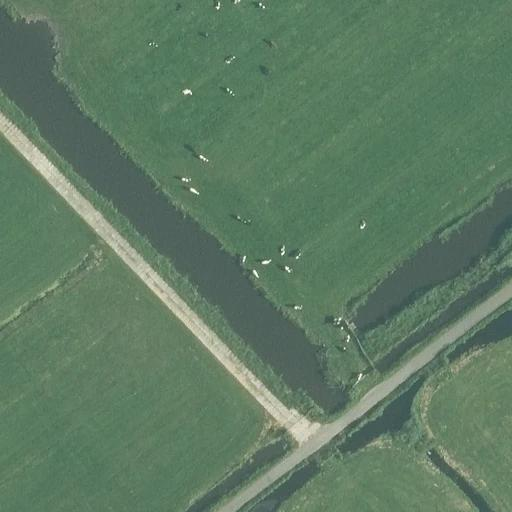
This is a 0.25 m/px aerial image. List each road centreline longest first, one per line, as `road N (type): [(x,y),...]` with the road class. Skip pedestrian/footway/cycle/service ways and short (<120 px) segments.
road 1 (track): [(0,124),(316,444)]
road 2 (unclassified): [(226,511),(511,293)]
